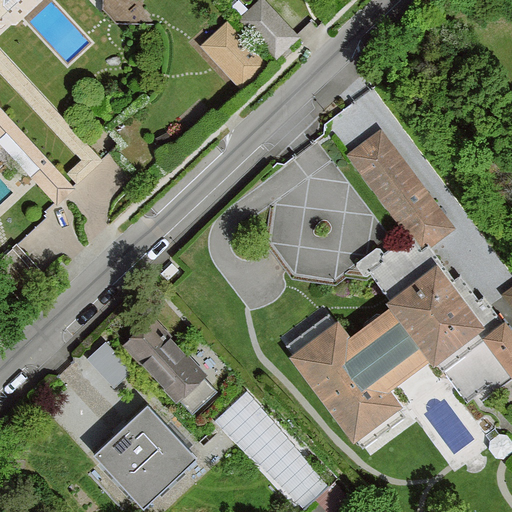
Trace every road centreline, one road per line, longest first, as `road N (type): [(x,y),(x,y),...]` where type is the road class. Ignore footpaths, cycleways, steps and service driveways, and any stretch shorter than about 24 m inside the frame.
road 1 (residential): [(0,371),(396,0)]
road 2 (unknown): [(335,58),(507,285)]
